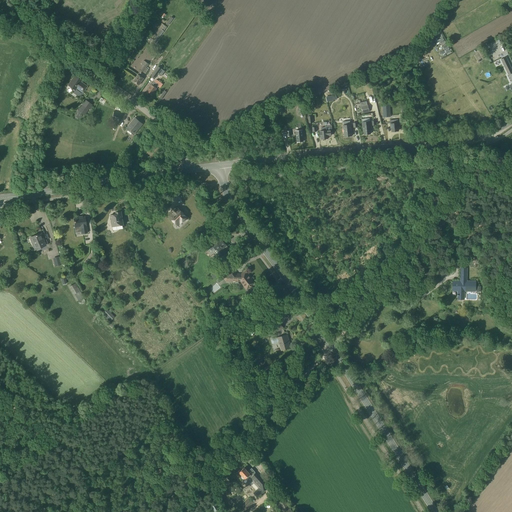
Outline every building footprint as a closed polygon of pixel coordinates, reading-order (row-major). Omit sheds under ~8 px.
[(154,41),(156,43),(164,32),(162,31),(154,41)] [(506,57),(501,60),(506,71),(511,68),(506,57)] [(140,71),(143,73),(149,64),(144,61),(141,64),(144,66),(140,71)] [(158,66),(151,76),(154,79),(157,74),(161,77),(165,71),(161,69),(158,66)] [(140,71),(139,72),(135,70),(129,79),(136,83),(138,79),(141,81),(146,75),(143,73),(140,71)] [(505,72),(497,75),(501,84),(504,83),(502,79),(507,77),(505,72)] [(81,95),(87,86),(81,82),(81,81),(74,76),(68,85),(75,90),(73,93),(77,95),(77,96),(78,96),(79,96),(80,96),(80,95),(81,95)] [(153,81),(147,91),(152,95),(159,85),(153,81)] [(82,113),(84,115),(87,110),(82,106),(75,116),(79,118),(82,113)] [(111,120),(118,123),(122,114),(115,111),(111,120)] [(134,135),(143,124),(135,118),(126,129),(134,135)] [(393,120),(389,121),(390,124),(390,128),(391,128),(391,132),(398,131),(397,127),(398,127),(398,123),(397,120),(396,120),(393,120)] [(350,121),(343,122),(344,129),(343,129),(343,133),(344,133),(344,137),(351,136),(351,132),(351,128),(350,128),(350,121)] [(362,123),(362,127),(363,131),(364,131),(364,134),(370,134),(370,130),(371,130),(370,122),(362,123)] [(320,131),(321,139),(328,139),(327,137),(332,136),(331,130),(327,131),(325,131),(325,128),(321,128),(321,131),(320,131)] [(148,201),(145,208),(153,211),(155,207),(156,205),(148,201)] [(176,207),(175,208),(175,209),(172,212),(173,213),(169,216),(172,219),(171,219),(171,221),(174,223),(175,223),(176,224),(180,220),(182,222),(186,217),(176,207)] [(110,215),(112,227),(123,225),(121,211),(116,212),(116,214),(110,215)] [(73,219),(75,227),(81,226),(83,234),(87,233),(84,217),(73,219)] [(30,238),(35,250),(45,245),(40,234),(30,238)] [(211,244),(205,248),(206,250),(208,249),(210,252),(214,249),(213,249),(215,248),(218,253),(223,250),(222,249),(226,246),(220,238),(212,243),(212,244),(211,244)] [(453,291),(458,291),(458,299),(464,299),(464,291),(475,291),(475,282),(466,281),(467,268),(461,268),(460,281),(453,281),(453,291)] [(223,278),(226,281),(239,282),(240,281),(246,289),(254,284),(250,279),(251,279),(247,274),(246,271),(242,275),(242,276),(236,275),(233,270),(223,278)] [(70,287),(74,295),(80,291),(76,284),(70,287)] [(274,329),(272,331),(274,334),(277,332),(283,328),(280,324),(274,328),(274,329)] [(271,340),(272,343),(273,344),(279,342),(281,350),(289,348),(288,343),(287,340),(288,340),(287,335),(272,339),(271,340)] [(253,493),(257,497),(265,490),(264,484),(255,473),(255,472),(251,468),(248,472),(244,467),(239,472),(242,475),(240,477),(243,479),(244,478),(246,481),(247,482),(248,483),(249,484),(252,481),(258,488),(253,493)] [(239,507),(242,511),(243,511),(253,503),(248,498),(246,500),(239,507)] [(280,503),(285,511),(292,511),(285,500),(280,503)] [(210,506),(213,511),(217,511),(220,510),(216,502),(210,506)]
